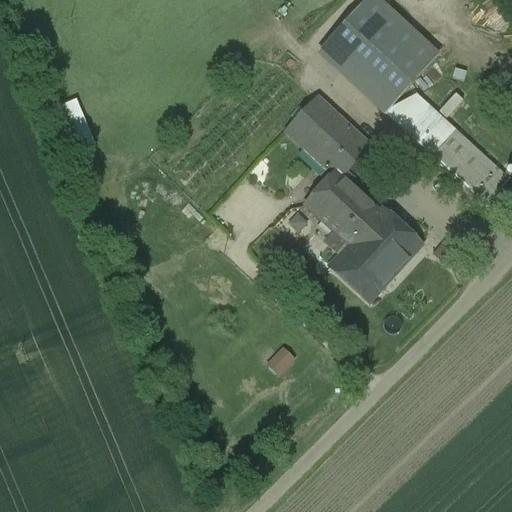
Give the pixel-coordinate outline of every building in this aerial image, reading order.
[(372,1),(332,44),(379,86),(397,103),(436,59),(372,1)] [(414,98),(382,116),(486,209),(509,184),(414,98)] [(369,149),(315,102),(285,134),(305,152),(299,159),(327,186),(336,177),(340,180),(369,149)] [(336,177),(327,186),(305,210),(337,239),(328,250),(340,260),(331,270),(369,305),(421,249),(382,214),(379,217),(340,180),(336,177)] [(433,256),(442,264),(452,252),(443,244),(433,256)] [(268,367),(279,378),(293,364),(282,353),(268,367)]
